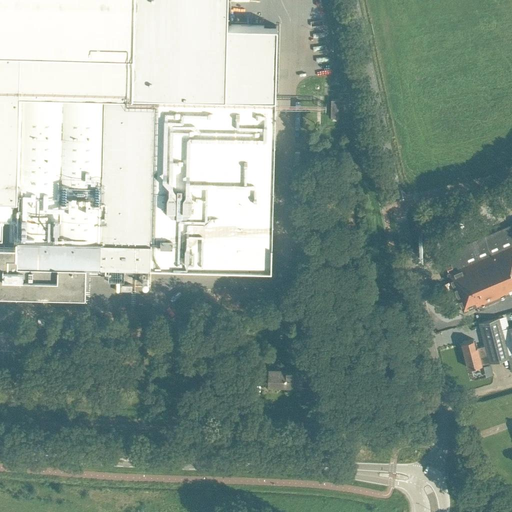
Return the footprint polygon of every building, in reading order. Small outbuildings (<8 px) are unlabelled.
[(0,0),(0,237),(3,238),(3,218),(11,218),(10,238),(18,239),(18,244),(0,243),(0,292),(85,295),(86,264),(156,266),(271,269),(275,97),(277,23),(228,22),(228,0),(0,0)] [(339,117),(339,99),(331,99),(331,117),(333,117),(338,117),(339,117)] [(447,222),(443,209),(432,212),(414,217),(416,226),(435,220),(436,225),(442,223),(443,225),(445,225),(445,223),(447,222)] [(480,305),(511,291),(511,223),(455,247),(456,250),(447,254),(454,271),(448,273),(463,310),(479,303),(480,305)] [(489,319),(479,322),(485,344),(489,361),(489,362),(509,357),(511,368),(511,326),(502,329),(499,317),(489,319)] [(462,343),(460,343),(462,350),(464,349),(468,367),(489,362),(489,361),(485,344),(476,346),(474,339),(462,342),(462,343)] [(285,384),(285,369),(269,369),(263,369),(263,364),(255,364),(255,375),(254,375),(254,376),(263,376),(263,375),(269,375),(269,384),(285,384)] [(315,377),(316,366),(307,365),(307,370),(301,370),(285,369),(285,384),(301,385),(301,376),(307,376),(307,377),(316,378),(316,377),(315,377)]
